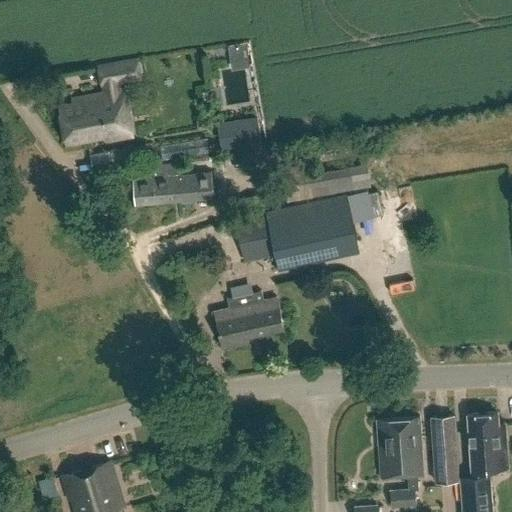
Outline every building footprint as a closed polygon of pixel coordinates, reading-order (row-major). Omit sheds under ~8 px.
[(104,84),(105,92),(82,96),(83,104),(75,105),(74,103),(59,106),(66,142),(104,135),(105,139),(132,134),(123,89),(119,89),(118,82),(140,77),(137,59),(98,66),(102,85),(104,84)] [(257,117),(217,123),(220,147),(260,142),(257,117)] [(236,170),(261,167),(259,149),(233,153),(236,170)] [(286,199),(312,194),(370,184),(367,162),(282,177),(286,199)] [(175,177),(178,176),(177,164),(164,165),(165,178),(132,180),(133,206),(177,203),(175,177)] [(175,177),(177,203),(211,200),(209,174),(178,176),(175,177)] [(262,193),(245,197),(248,210),(265,207),(262,193)] [(234,216),(244,261),(277,254),(267,209),(234,216)] [(261,291),(251,293),(253,301),(237,305),(236,296),(226,298),(228,307),(213,310),(221,349),(248,342),(247,337),(283,329),(276,296),(263,299),(261,291)] [(468,431),(472,476),(459,477),(460,484),(461,511),(491,511),(488,463),(507,462),(504,424),(498,424),(497,411),(467,414),(468,431)] [(436,480),(458,479),(453,414),(431,416),(436,480)] [(398,418),(401,477),(407,477),(408,489),(390,490),(391,506),(416,505),(415,489),(417,489),(417,476),(423,476),(419,417),(398,418)] [(380,479),(401,477),(398,418),(377,420),(380,479)] [(123,506),(110,460),(62,475),(70,501),(72,500),(75,511),(118,511),(117,508),(123,506)] [(43,500),(59,496),(52,476),(38,480),(43,500)]
